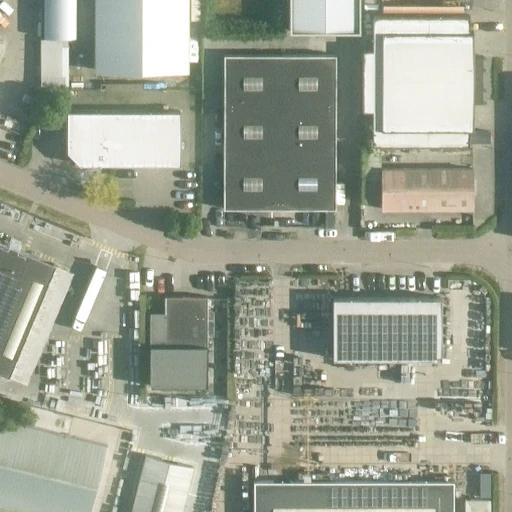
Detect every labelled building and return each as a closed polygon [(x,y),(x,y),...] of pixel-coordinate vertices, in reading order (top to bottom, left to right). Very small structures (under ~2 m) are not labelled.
[(100,0),(100,70),(98,70),(98,71),(183,71),(183,70),(181,70),(181,0),(100,0)] [(288,0),(288,31),(360,31),(359,0),(288,0)] [(468,129),(472,129),(473,31),(469,31),(469,15),(381,15),(380,145),(468,145),(468,129)] [(279,55),(223,55),(223,106),(223,157),(223,208),(279,208),(335,208),(335,157),(335,107),(335,55),(279,55)] [(67,153),(79,166),(181,166),(181,111),(67,112),(67,153)] [(391,169),(391,209),(473,209),(473,169),(391,169)] [(378,206),(379,181),(371,181),(370,206),(378,206)] [(0,373),(8,377),(55,265),(0,241),(0,373)] [(164,297),(164,329),(150,329),(150,387),(207,387),(207,346),(207,297),(164,297)] [(441,297),(332,297),(332,358),(441,358),(441,297)] [(0,501),(13,505),(40,511),(89,511),(106,445),(67,435),(33,427),(0,418),(0,501)] [(130,511),(181,511),(192,467),(145,455),(130,511)] [(452,511),(453,481),(253,481),(253,511),(452,511)]
